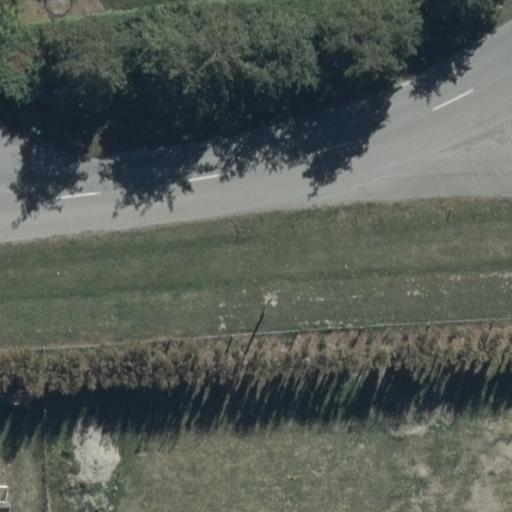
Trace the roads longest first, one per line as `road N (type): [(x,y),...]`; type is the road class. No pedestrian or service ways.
road 1 (unclassified): [(0,198),(250,171),(401,126)]
road 2 (unclassified): [(401,126),(511,65)]
